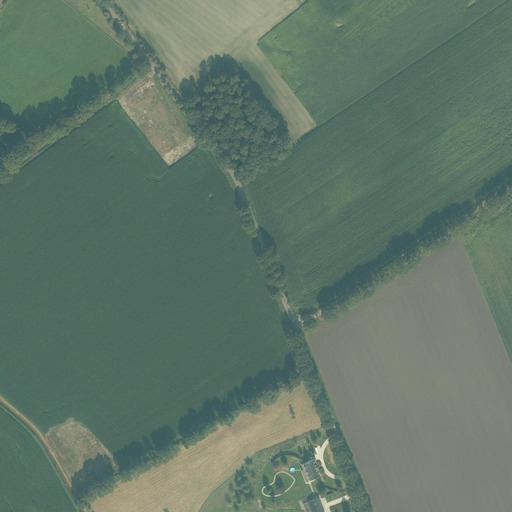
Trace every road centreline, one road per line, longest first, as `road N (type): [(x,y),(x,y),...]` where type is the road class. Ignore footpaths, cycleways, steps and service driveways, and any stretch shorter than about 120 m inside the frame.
road 1 (unclassified): [(293,324),(228,165),(101,0)]
road 2 (unclassified): [(293,324),(511,186)]
road 3 (unclassified): [(367,511),(293,324)]
